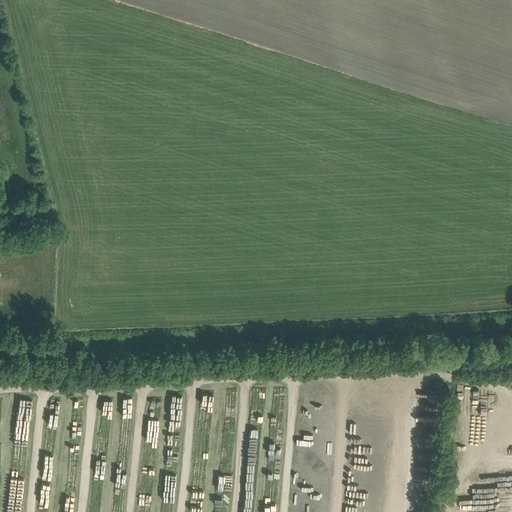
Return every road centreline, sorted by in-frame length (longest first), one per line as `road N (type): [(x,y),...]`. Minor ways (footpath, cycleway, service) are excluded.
road 1 (unknown): [(413,377),(392,511)]
road 2 (unknown): [(292,380),(282,511)]
road 3 (unknown): [(244,382),(234,511)]
road 4 (unknown): [(190,384),(180,511)]
road 5 (unknown): [(142,387),(129,511)]
road 6 (unknown): [(38,392),(30,511)]
